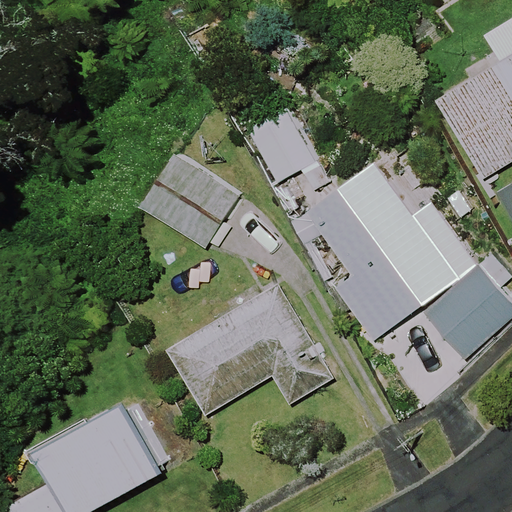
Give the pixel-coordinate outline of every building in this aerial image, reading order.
[(337,53),(297,5),(264,32),(305,80),(337,53)] [(511,20),(485,36),(502,65),(440,103),(511,221),(511,20)] [(317,164),(289,109),(250,129),(279,184),(317,164)] [(240,200),(178,156),(144,205),(205,248),(240,200)] [(417,216),(377,162),(309,213),(365,288),(345,303),(375,342),(424,306),(463,358),(511,321),(511,280),(496,258),(482,269),(465,246),(433,203),(417,216)] [(326,386),(276,299),(176,355),(210,414),(275,377),(291,405),(326,386)] [(183,464),(146,395),(58,443),(95,511),(183,464)] [(68,511),(52,482),(14,503),(18,511),(68,511)]
